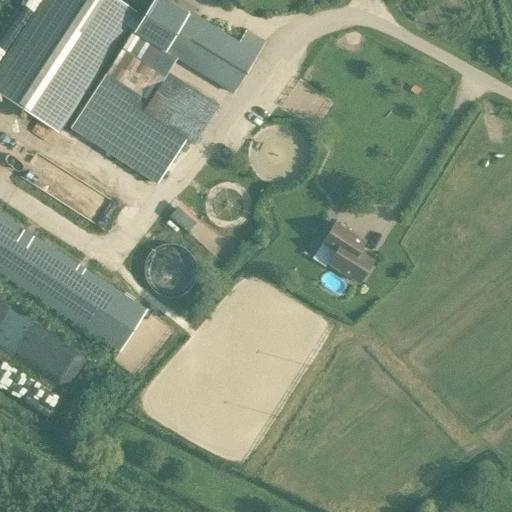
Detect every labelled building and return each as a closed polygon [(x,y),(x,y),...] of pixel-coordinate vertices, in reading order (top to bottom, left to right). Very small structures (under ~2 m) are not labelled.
[(118,0),(42,0),(0,64),(0,94),(57,133),(131,20),(138,24),(105,73),(148,101),(142,110),(95,80),(67,121),(154,178),(181,137),(192,145),(218,105),(168,72),(177,58),(231,94),(265,43),(246,30),(238,42),(210,24),(213,20),(200,12),(197,16),(190,12),(188,14),(166,0),(153,0),(143,16),(118,0)] [(184,232),(193,220),(174,206),(165,218),(184,232)] [(0,212),(0,274),(119,352),(147,309),(85,269),(84,270),(77,266),(78,264),(34,235),(33,237),(21,229),(23,228),(0,212)] [(349,246),(355,235),(335,223),(322,242),(336,251),(329,263),(359,282),(373,261),(361,253),(349,246)] [(195,277),(196,272),(195,266),(193,261),(191,257),(188,252),(184,248),(179,246),(175,244),(169,243),(162,244),(158,245),(153,247),(148,250),(144,255),(141,259),(139,266),(139,271),(139,277),(140,282),(142,286),(146,291),(150,295),(155,298),(160,300),(165,300),(171,300),(177,299),(182,296),(186,293),(190,289),(193,283),(195,277)] [(0,347),(62,384),(79,356),(0,309),(0,347)]
